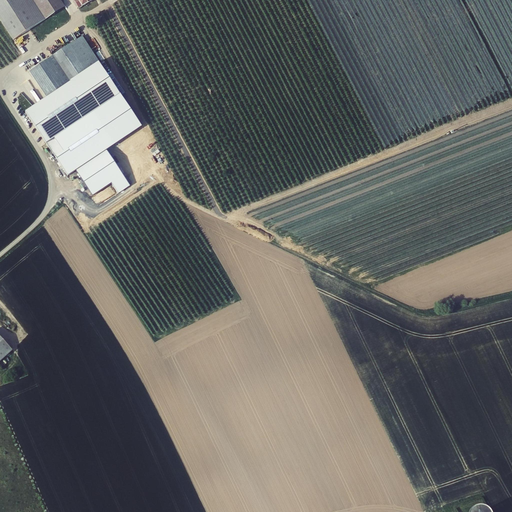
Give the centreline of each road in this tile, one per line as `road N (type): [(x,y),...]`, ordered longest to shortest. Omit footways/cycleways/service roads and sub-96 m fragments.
road 1 (track): [(511,301),(433,318),(180,192),(81,16)]
road 2 (unclassified): [(0,254),(42,216),(52,184),(0,89)]
road 3 (track): [(110,0),(0,74)]
